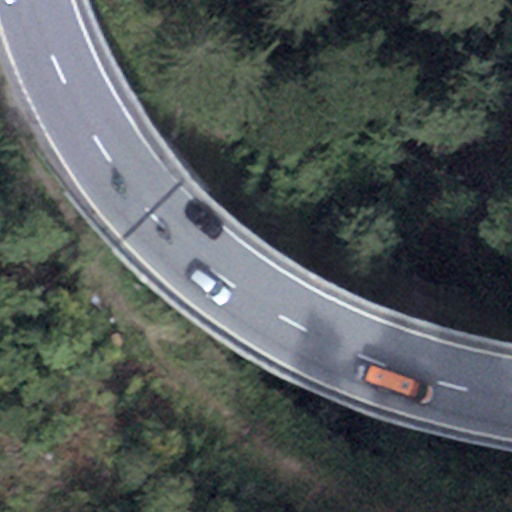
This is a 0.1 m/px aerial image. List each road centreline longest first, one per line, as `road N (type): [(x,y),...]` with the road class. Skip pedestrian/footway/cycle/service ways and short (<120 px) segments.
road 1 (primary): [(511,400),(453,389),(292,326),(149,222),(91,133),(32,0)]
road 2 (track): [(91,133),(109,324),(241,464),(351,511)]
